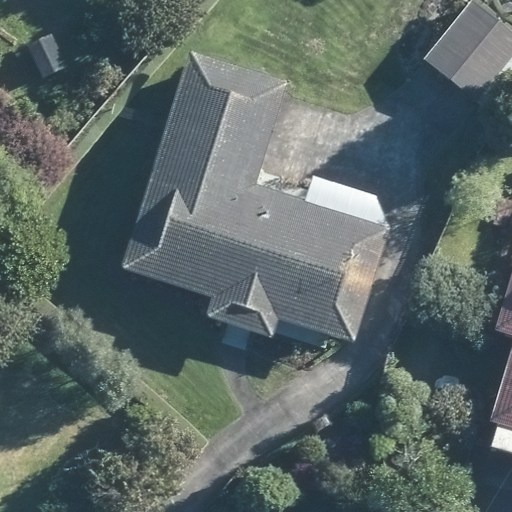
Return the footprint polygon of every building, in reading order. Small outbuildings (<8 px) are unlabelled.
[(511,0),(484,0),(511,18),(511,0)] [(511,36),(470,1),(420,61),(473,105),(511,57),(511,36)] [(248,188),(277,98),(280,88),(189,58),(118,273),(209,303),(203,320),(228,328),(237,331),(268,341),(270,332),(274,320),(338,341),(349,344),(385,233),(248,188)] [(511,266),(491,334),(511,341),(485,428),(492,429),(484,453),(511,461),(511,266)] [(0,327),(15,310),(0,296),(0,327)]
